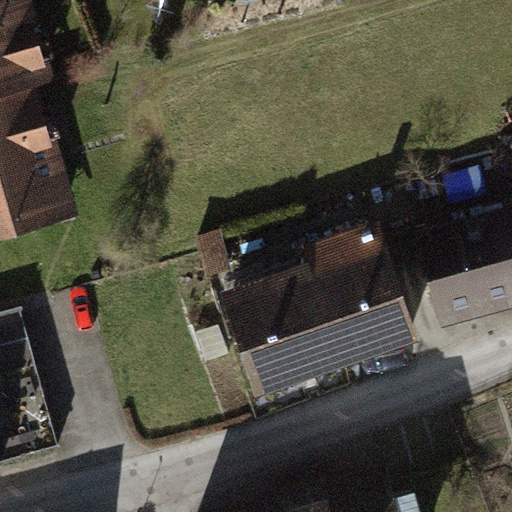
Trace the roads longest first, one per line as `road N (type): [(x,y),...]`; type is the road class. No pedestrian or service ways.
road 1 (residential): [(12,511),(421,388),(511,351)]
road 2 (track): [(397,0),(173,63)]
